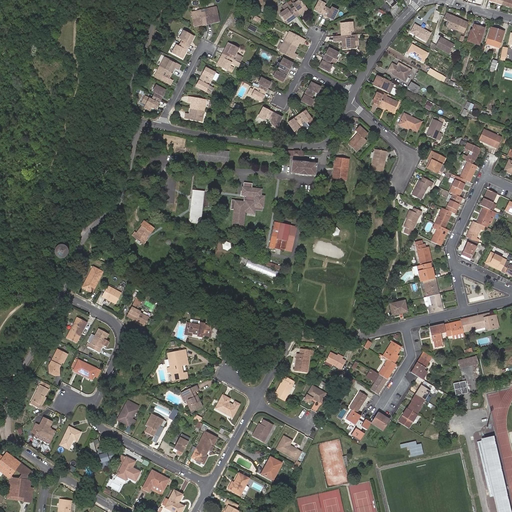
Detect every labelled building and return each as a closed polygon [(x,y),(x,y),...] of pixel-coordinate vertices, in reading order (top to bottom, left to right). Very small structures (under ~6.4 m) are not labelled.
[(296,8),(293,11),(297,17),(303,13),(303,14),(308,11),(300,1),(294,6),(296,8)] [(320,1),(314,10),(324,15),(328,8),(324,7),(326,4),(325,4),(320,1)] [(293,11),(288,5),(283,8),(286,12),(281,16),(288,25),(292,22),(292,21),(297,17),(293,11)] [(208,13),(205,14),(207,23),(209,23),(209,25),(220,23),(216,8),(208,10),(208,13)] [(328,8),(324,15),(333,20),(338,11),(332,8),(331,10),(328,8)] [(386,13),(380,10),(377,15),(384,19),(386,13)] [(207,23),(205,14),(201,15),(200,12),(192,14),(195,28),(205,26),(205,24),(207,23)] [(447,25),(463,32),(467,23),(446,13),(443,19),(449,21),(447,25)] [(353,31),(356,31),(355,23),(342,24),(343,30),(345,29),(345,36),(353,35),(353,31)] [(479,44),(484,29),(475,26),(473,31),(471,31),(468,41),(479,44)] [(415,31),(412,29),(410,33),(425,41),(429,33),(417,27),(415,31)] [(491,28),(487,43),(490,44),(496,46),(500,47),(504,33),(491,28)] [(193,37),(182,32),(178,39),(181,41),(179,44),(186,48),(189,41),(190,42),(193,37)] [(302,44),(304,40),(289,32),(284,42),(296,48),(298,44),(295,43),(296,41),(299,42),(302,44)] [(353,35),(345,36),(346,40),(346,42),(344,42),(344,47),(357,46),(357,45),(357,39),(360,38),(360,35),(353,35)] [(446,40),(440,37),(435,46),(449,54),(454,45),(448,41),(447,43),(445,41),(446,40)] [(294,52),(296,48),(284,42),(279,51),(294,59),(296,55),(293,54),(291,52),(292,50),(294,52)] [(186,48),(179,44),(177,47),(175,46),(171,54),(181,59),(184,55),(183,54),(186,48)] [(238,49),(227,44),(225,48),(226,49),(223,55),(230,58),(232,55),(235,56),(238,49)] [(408,52),(424,61),(428,53),(412,45),(408,52)] [(337,60),(340,54),(330,49),(326,59),(333,63),(334,59),(337,60)] [(230,58),(223,55),(220,60),(219,60),(217,64),(228,70),(231,63),(229,62),(230,58)] [(166,58),(161,68),(173,74),(175,70),(173,69),(174,67),(176,68),(179,70),(181,66),(178,64),(166,58)] [(292,64),(283,59),(280,65),(282,66),(281,69),(288,73),(292,64)] [(333,63),(326,59),(321,68),(330,73),(333,67),(331,66),(333,63)] [(402,80),(408,69),(396,62),(390,74),(402,80)] [(171,78),(173,74),(161,68),(156,77),(171,85),(173,81),(170,80),(168,78),(169,76),(171,78)] [(213,79),(216,73),(207,68),(202,77),(209,81),(210,77),(213,79)] [(288,73),(281,69),(279,73),(276,71),(273,77),(283,82),(288,73)] [(433,76),(439,79),(442,74),(435,71),(433,76)] [(373,85),(386,91),(390,93),(394,84),(377,76),(373,85)] [(209,81),(202,77),(197,86),(206,92),(209,86),(207,84),(209,81)] [(271,83),(261,78),(258,84),(261,85),(259,89),(266,92),(271,83)] [(405,88),(414,92),(417,86),(409,82),(405,88)] [(320,94),(323,88),(313,83),(308,93),(315,96),(317,93),(320,94)] [(165,90),(156,85),(152,91),(155,92),(153,96),(160,99),(165,90)] [(261,102),(266,92),(259,89),(255,87),(253,90),(251,89),(247,95),(261,102)] [(315,96),(308,93),(304,102),(313,107),(316,101),(314,99),(315,96)] [(377,104),(385,108),(393,111),(397,102),(381,95),(377,93),(375,98),(373,105),(376,106),(377,104)] [(156,109),(160,99),(153,96),(152,99),(149,98),(145,96),(142,102),(156,109)] [(193,102),(196,103),(195,105),(193,104),(192,109),(205,111),(207,100),(190,97),(189,102),(193,102)] [(433,103),(428,100),(424,108),(429,111),(433,103)] [(465,115),(466,112),(468,107),(472,109),(473,104),(467,102),(463,111),(462,114),(465,115)] [(270,120),(274,113),(264,108),(259,118),(265,121),(267,118),(270,120)] [(205,111),(192,109),(191,113),(194,113),(193,115),(191,115),(187,114),(186,118),(204,121),(205,111)] [(307,111),(298,117),(303,124),(306,121),(307,124),(313,120),(307,111)] [(283,118),(274,113),(270,120),(273,122),(272,124),(278,127),(283,118)] [(417,131),(421,121),(404,113),(399,124),(407,128),(408,126),(417,131)] [(303,124),(298,117),(289,123),(296,132),(301,128),(299,126),(303,124)] [(439,132),(443,123),(434,119),(427,135),(436,140),(436,139),(440,140),(443,133),(439,132)] [(363,137),(366,133),(359,126),(355,130),(358,133),(347,143),(355,151),(366,140),(363,137)] [(483,130),(479,140),(497,148),(502,138),(483,130)] [(470,151),(473,152),(471,156),(468,154),(467,156),(462,154),(460,159),(467,162),(471,164),(473,161),(474,162),(479,151),(477,150),(478,148),(467,143),(464,149),(470,151)] [(383,160),(385,150),(375,148),(370,169),(382,171),(384,160),(383,160)] [(227,164),(228,152),(199,149),(198,160),(227,164)] [(438,171),(445,156),(435,152),(431,159),(430,162),(428,161),(426,165),(438,171)] [(347,181),(350,160),(336,158),(333,179),(347,181)] [(316,176),(317,164),(293,161),(292,173),(316,176)] [(465,181),(469,182),(476,166),(471,164),(467,162),(460,178),(465,181)] [(431,185),(434,180),(423,175),(421,180),(419,179),(412,194),(421,198),(428,183),(431,185)] [(456,176),(448,192),(452,194),(458,197),(465,181),(460,178),(456,176)] [(253,184),(244,183),(243,195),(248,195),(248,202),(246,202),(246,203),(236,202),(236,204),(232,204),(231,210),(235,210),(234,227),(243,228),(245,212),(255,213),(255,211),(255,207),(263,207),(265,197),(261,197),(262,190),(252,189),(253,184)] [(205,192),(193,191),(190,223),(201,224),(205,192)] [(483,208),(489,211),(492,205),(497,195),(488,191),(480,207),(483,208)] [(458,197),(452,194),(452,196),(448,194),(446,200),(449,202),(445,210),(451,213),(454,214),(462,198),(458,197)] [(409,218),(408,217),(404,225),(406,226),(404,231),(411,234),(414,229),(422,209),(414,206),(412,210),(409,218)] [(434,225),(444,229),(451,213),(445,210),(442,208),(434,224),(434,225)] [(486,228),(493,213),(489,211),(483,208),(476,224),(482,227),(486,228)] [(154,229),(144,221),(141,224),(142,225),(152,232),(154,229)] [(271,247),(292,251),(295,236),(289,235),(291,226),(276,223),(271,247)] [(469,240),(475,243),(482,227),(476,224),(473,223),(466,238),(469,240)] [(145,238),(147,239),(149,236),(152,233),(152,234),(152,233),(152,232),(142,225),(142,226),(137,233),(135,232),(133,235),(132,235),(134,237),(134,238),(138,241),(138,242),(140,243),(140,242),(142,243),(145,238)] [(444,229),(434,225),(433,228),(436,229),(431,241),(440,246),(447,230),(444,229)] [(470,259),(477,244),(475,243),(469,240),(461,255),(470,259)] [(416,246),(421,265),(429,263),(430,263),(432,263),(428,247),(425,248),(424,244),(422,245),(416,246)] [(59,245),(57,246),(56,248),(55,250),(55,252),(55,254),(57,256),(58,257),(60,258),(63,258),(65,257),(66,255),(67,254),(68,252),(68,250),(67,248),(65,246),(63,245),(61,245),(59,245)] [(506,262),(506,261),(491,253),(486,263),(494,268),(495,265),(502,269),(506,262)] [(279,271),(249,259),(246,267),(276,278),(279,271)] [(281,267),(268,262),(266,266),(280,270),(281,267)] [(501,271),(511,277),(511,265),(509,263),(506,262),(502,269),(501,271)] [(101,267),(92,263),(81,284),(90,288),(101,267)] [(421,265),(412,267),(413,275),(417,274),(419,274),(421,282),(423,282),(434,279),(432,271),(430,271),(429,263),(421,265)] [(438,295),(434,279),(423,282),(426,297),(438,295)] [(119,291),(105,284),(103,288),(100,293),(114,301),(119,291)] [(442,310),(438,294),(438,295),(426,297),(423,298),(427,314),(442,310)] [(134,295),(131,300),(137,303),(140,298),(134,295)] [(134,318),(133,320),(142,324),(146,315),(138,310),(134,309),(137,303),(131,300),(125,313),(131,317),(134,318)] [(406,310),(404,301),(389,304),(392,315),(396,314),(395,313),(406,310)] [(86,320),(76,315),(65,335),(73,338),(71,342),(74,343),(86,320)] [(476,317),(479,326),(485,325),(485,326),(485,329),(496,326),(494,316),(489,317),(483,319),(482,315),(476,317)] [(462,330),(479,326),(476,317),(468,318),(469,322),(460,324),(462,330)] [(191,330),(190,332),(195,332),(195,334),(201,335),(201,333),(209,334),(211,324),(203,322),(203,321),(198,320),(198,322),(185,320),(184,325),(187,326),(186,330),(191,330)] [(460,324),(460,320),(448,323),(450,330),(451,335),(462,333),(462,331),(462,330),(460,324)] [(440,333),(444,332),(444,331),(443,324),(442,324),(428,327),(431,342),(432,342),(433,346),(442,344),(440,333)] [(87,343),(85,341),(84,344),(97,350),(101,343),(104,345),(107,340),(104,338),(107,332),(96,326),(88,341),(87,343)] [(367,340),(366,341),(363,347),(367,350),(371,343),(367,340)] [(381,356),(382,356),(387,359),(392,363),(397,355),(395,354),(400,347),(392,342),(388,349),(386,348),(381,356)] [(183,356),(186,356),(184,347),(166,351),(168,364),(169,369),(171,377),(182,376),(181,371),(180,363),(184,362),(183,356)] [(61,361),(65,353),(55,348),(47,363),(47,371),(52,374),(57,374),(57,365),(60,361),(61,361)] [(340,354),(334,352),(327,348),(323,358),(330,361),(339,365),(343,357),(340,355),(340,354)] [(308,356),(309,350),(299,349),(298,355),(296,355),(293,372),(305,374),(308,356)] [(68,365),(70,366),(75,356),(79,357),(80,354),(74,351),(68,365)] [(431,358),(422,352),(419,357),(428,362),(431,358)] [(476,356),(458,361),(460,368),(478,364),(476,356)] [(417,377),(422,380),(427,373),(423,370),(428,362),(419,357),(414,366),(415,367),(411,373),(417,377)] [(89,377),(93,367),(76,359),(72,369),(89,377)] [(378,375),(385,379),(394,364),(392,363),(387,359),(378,375)] [(453,370),(446,366),(443,370),(450,374),(453,370)] [(368,389),(374,393),(376,394),(385,379),(378,375),(369,369),(364,376),(373,382),(368,389)] [(279,387),(278,386),(274,393),(284,398),(293,380),(283,375),(282,378),(283,379),(279,387)] [(463,380),(450,383),(453,395),(466,392),(463,380)] [(414,394),(423,400),(429,391),(430,392),(433,394),(436,389),(432,386),(423,381),(414,394)] [(185,397),(190,409),(201,403),(194,388),(197,387),(195,382),(183,388),(185,392),(183,394),(185,397)] [(41,395),(41,396),(46,387),(37,383),(27,402),(35,406),(37,403),(41,395)] [(312,383),(304,398),(309,401),(312,395),(323,401),(327,392),(328,391),(324,390),(312,383)] [(225,408),(224,410),(229,412),(235,399),(231,396),(229,400),(224,397),(226,394),(221,391),(214,404),(221,408),(222,407),(225,408)] [(359,391),(348,409),(351,410),(354,413),(365,395),(359,391)] [(423,400),(414,394),(410,401),(411,402),(407,409),(415,414),(419,408),(419,407),(423,400)] [(121,410),(117,418),(129,424),(133,417),(129,416),(134,407),(136,403),(125,397),(119,409),(121,410)] [(406,408),(397,422),(407,428),(416,414),(415,414),(407,409),(406,408)] [(351,435),(358,440),(361,435),(362,433),(358,430),(360,426),(365,429),(369,423),(363,419),(362,422),(357,419),(359,415),(354,413),(351,410),(345,420),(356,427),(351,435)] [(376,413),(369,422),(383,431),(389,421),(376,412),(376,413)] [(149,425),(148,428),(145,434),(154,439),(153,441),(157,443),(162,433),(158,431),(164,420),(154,415),(152,414),(147,424),(149,425)] [(258,423),(256,422),(251,433),(262,439),(271,421),(262,416),(260,421),(258,423)] [(33,437),(48,445),(50,443),(54,434),(48,430),(52,422),(44,418),(40,426),(36,424),(31,433),(35,435),(33,437)] [(208,423),(203,421),(200,427),(205,429),(208,423)] [(69,426),(60,444),(68,448),(73,439),(77,440),(81,432),(69,426)] [(217,435),(205,429),(191,456),(203,462),(207,455),(205,454),(211,441),(213,442),(217,435)] [(178,435),(173,445),(172,448),(177,451),(181,452),(187,440),(189,436),(180,431),(178,435)] [(283,433),(276,446),(296,456),(300,448),(288,441),(290,437),(283,433)] [(510,511),(494,438),(481,441),(496,511),(510,511)] [(410,447),(411,457),(424,455),(422,444),(417,444),(417,441),(401,444),(401,448),(410,447)] [(100,451),(98,445),(94,446),(96,452),(90,453),(92,461),(98,459),(100,465),(107,462),(106,457),(111,456),(109,448),(104,449),(100,451)] [(123,454),(121,460),(114,473),(123,477),(125,474),(133,478),(137,469),(128,464),(131,458),(123,454)] [(272,477),(281,460),(269,454),(260,471),(272,477)] [(2,462),(0,464),(0,468),(11,475),(15,469),(22,474),(18,479),(11,478),(10,490),(8,490),(8,495),(16,496),(23,497),(23,500),(23,501),(31,502),(32,493),(29,493),(30,482),(28,480),(33,473),(11,456),(8,461),(3,457),(0,461),(2,462)] [(10,478),(8,490),(10,490),(11,478),(12,478),(11,475),(0,468),(0,470),(8,475),(10,478)] [(150,468),(143,481),(140,485),(146,489),(148,486),(158,491),(160,487),(161,488),(164,481),(163,480),(165,476),(150,468)] [(239,492),(248,476),(238,471),(233,480),(231,479),(227,486),(239,492)] [(175,502),(176,501),(181,493),(172,489),(168,497),(165,502),(164,504),(178,511),(182,504),(178,502),(177,503),(175,502)] [(238,503),(228,497),(225,502),(227,503),(228,504),(223,511),(236,511),(238,509),(236,507),(238,503)] [(69,511),(71,501),(62,500),(60,511),(59,511),(69,511)]
